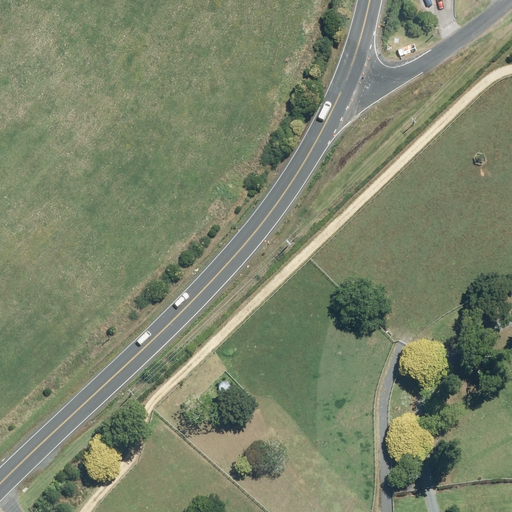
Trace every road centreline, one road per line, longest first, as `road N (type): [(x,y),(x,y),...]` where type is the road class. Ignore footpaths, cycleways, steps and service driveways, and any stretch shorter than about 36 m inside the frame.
road 1 (track): [(511,67),(478,79),(147,403),(79,511)]
road 2 (secondary): [(345,79),(302,165),(249,238),(0,484)]
road 3 (residential): [(345,79),(378,80),(416,67),(506,0)]
